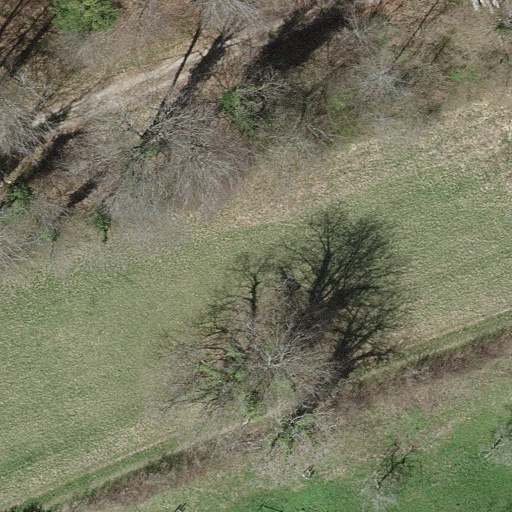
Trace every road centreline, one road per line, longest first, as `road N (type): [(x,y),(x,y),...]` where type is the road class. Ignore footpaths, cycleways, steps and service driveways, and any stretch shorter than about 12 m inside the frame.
road 1 (track): [(511,321),(15,511)]
road 2 (track): [(368,0),(0,158)]
